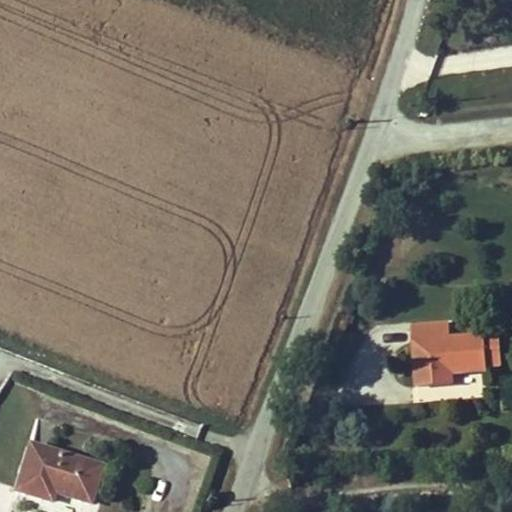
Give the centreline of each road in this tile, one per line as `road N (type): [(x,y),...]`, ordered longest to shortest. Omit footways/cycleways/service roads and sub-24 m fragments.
road 1 (unclassified): [(427,0),(237,511)]
road 2 (unknown): [(370,156),(511,156)]
